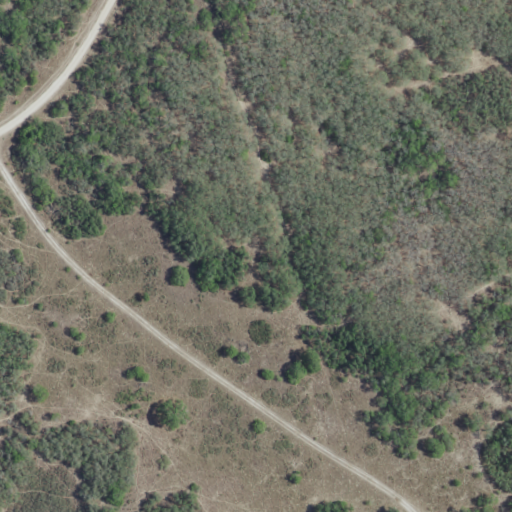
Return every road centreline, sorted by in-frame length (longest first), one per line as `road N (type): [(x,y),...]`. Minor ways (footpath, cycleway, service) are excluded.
road 1 (residential): [(220,0),(250,67),(279,182),(303,216),(303,283),(212,302),(0,224)]
road 2 (residential): [(0,107),(31,91),(103,0)]
